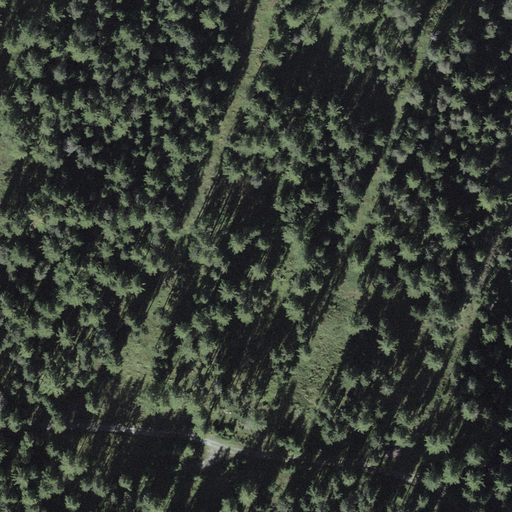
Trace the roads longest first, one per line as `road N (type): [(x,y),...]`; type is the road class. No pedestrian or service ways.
road 1 (track): [(0,427),(160,432),(290,460),(356,464),(440,493),(454,511)]
road 2 (track): [(214,443),(94,511)]
